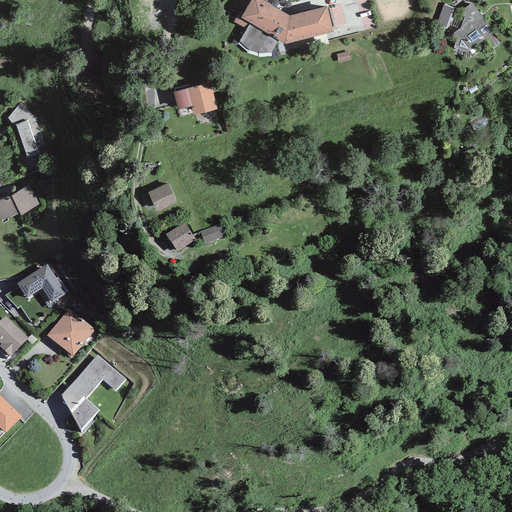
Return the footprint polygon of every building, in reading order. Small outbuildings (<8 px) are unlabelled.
[(326,6),(289,16),(262,0),(251,0),(247,8),(242,5),(233,22),(247,29),(250,23),(276,39),(278,40),(285,44),(333,32),(326,6)] [(464,17),(461,28),(452,34),(456,41),(453,48),(467,53),(493,34),(488,24),(471,3),(460,11),(464,17)] [(445,28),(452,8),(443,5),(436,25),(445,28)] [(272,53),(278,40),(276,39),(250,23),(247,29),(240,42),(249,51),(258,54),(272,53)] [(349,52),(336,55),(338,62),(350,60),(349,52)] [(215,75),(206,77),(208,83),(210,83),(213,93),(219,91),(215,75)] [(213,93),(210,83),(208,83),(173,92),(178,110),(192,106),(194,115),(217,109),(213,93)] [(20,103),(8,118),(12,123),(15,125),(28,162),(42,156),(43,152),(43,148),(43,144),(41,134),(38,127),(36,123),(33,116),(28,110),(25,107),(20,103)] [(147,192),(157,212),(177,202),(168,183),(147,192)] [(30,186),(0,200),(0,219),(1,221),(19,212),(21,216),(39,204),(38,203),(30,186)] [(184,222),(165,234),(177,252),(196,240),(184,222)] [(221,223),(200,232),(204,244),(226,236),(221,223)] [(47,264),(17,283),(26,298),(42,288),(47,296),(42,300),(48,308),(56,303),(55,301),(66,293),(47,264)] [(47,335),(73,356),(95,329),(69,308),(47,335)] [(29,338),(5,316),(0,320),(0,342),(1,344),(0,345),(0,346),(10,357),(12,354),(29,338)] [(112,368),(110,366),(97,355),(62,395),(81,430),(99,410),(86,397),(102,379),(115,391),(125,380),(112,368)] [(0,432),(2,430),(5,433),(21,416),(0,395),(0,432)]
